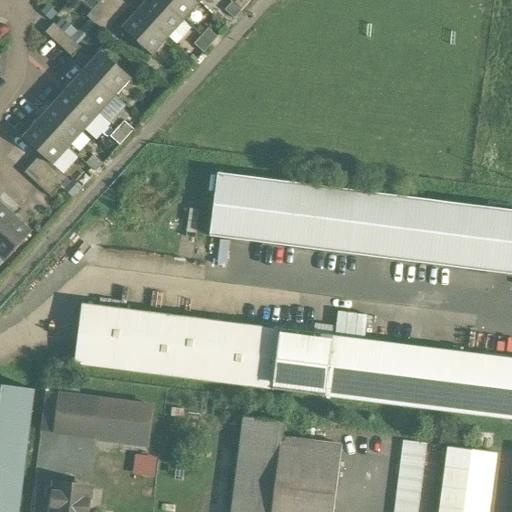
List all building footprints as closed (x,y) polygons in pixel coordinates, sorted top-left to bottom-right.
[(100,3),(87,18),(96,26),(119,0),(103,0),(101,3),(100,3)] [(120,0),(119,0),(96,26),(105,35),(129,8),(120,0)] [(184,22),(159,0),(149,0),(139,12),(168,39),(184,22)] [(199,5),(194,0),(159,0),(184,22),(199,5)] [(242,12),(232,3),(225,11),(234,20),(242,12)] [(168,39),(139,12),(123,29),(152,57),(168,39)] [(81,49),(54,25),(45,34),(72,58),(81,49)] [(218,38),(208,30),(201,37),(211,46),(218,38)] [(211,46),(201,37),(194,45),(204,54),(211,46)] [(131,80),(102,53),(86,70),(115,97),(131,80)] [(115,97),(86,70),(70,87),(100,114),(115,97)] [(100,114),(70,87),(55,104),(84,131),(100,114)] [(55,104),(39,122),(69,149),(84,131),(55,104)] [(69,149),(39,122),(23,139),(41,156),(53,166),(69,149)] [(134,131),(124,122),(117,130),(127,139),(134,131)] [(127,139),(117,130),(110,138),(120,146),(127,139)] [(53,166),(41,156),(33,164),(60,189),(68,179),(53,166)] [(103,165),(93,156),(86,164),(96,173),(103,165)] [(60,189),(33,164),(25,174),(51,198),(60,189)] [(511,211),(218,174),(210,238),(511,275),(511,211)] [(0,232),(14,217),(0,203),(0,232)] [(14,217),(0,232),(0,257),(5,263),(32,233),(14,217)] [(281,331),(82,306),(75,366),(273,391),(281,331)] [(333,337),(281,330),(281,331),(273,391),(325,398),(325,397),(333,338),(333,337)] [(511,360),(333,338),(325,397),(511,420),(511,360)] [(80,381),(48,377),(46,394),(59,396),(78,398),(80,381)] [(18,511),(34,390),(0,386),(0,511),(18,511)] [(59,396),(46,394),(41,433),(54,434),(59,396)] [(78,398),(59,396),(54,434),(96,439),(101,401),(78,398)] [(283,424),(243,419),(231,511),(272,511),(281,439),(283,424)] [(333,511),(342,447),(281,439),(272,511),(333,511)] [(395,511),(419,511),(427,446),(403,443),(395,511)] [(439,511),(488,511),(496,455),(447,449),(439,511)] [(133,473),(154,475),(156,456),(136,454),(133,473)] [(86,511),(90,490),(56,486),(52,511),(86,511)]
